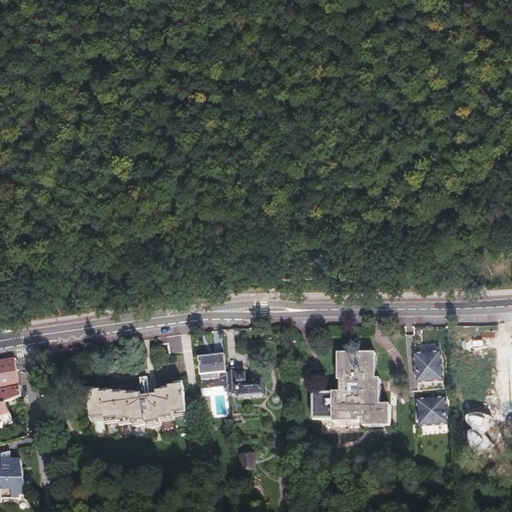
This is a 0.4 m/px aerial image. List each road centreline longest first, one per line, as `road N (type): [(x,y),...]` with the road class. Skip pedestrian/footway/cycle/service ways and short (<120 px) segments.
road 1 (track): [(320,295),(349,285),(511,162)]
road 2 (secondary): [(297,310),(511,308)]
road 3 (secondary): [(21,338),(223,310)]
